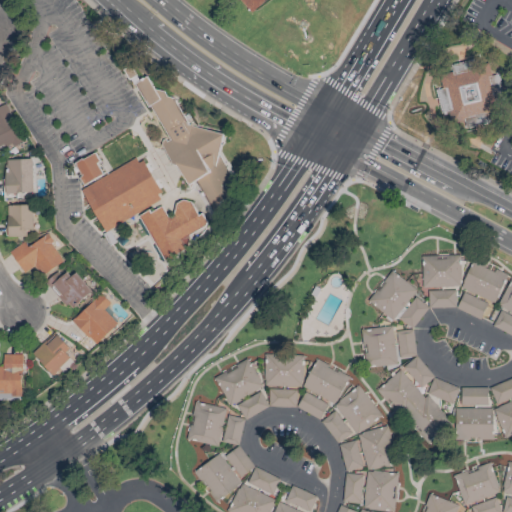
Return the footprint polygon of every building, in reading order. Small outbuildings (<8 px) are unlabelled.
[(241,0),(251,12),(265,0),(241,0)] [(437,76),(493,62),(506,109),(449,124),(437,76)] [(222,134),(187,125),(174,98),(166,97),(163,91),(153,89),(147,77),(134,83),(145,106),(152,107),(167,139),(162,142),(184,187),(195,181),(209,209),(217,211),(219,201),(229,196),(223,184),(231,180),(218,153),(222,134)] [(0,105),(0,150),(22,140),(5,104),(0,105)] [(84,184),(105,173),(94,152),(72,164),(84,184)] [(139,157),(80,189),(103,231),(162,199),(139,157)] [(4,160),(5,193),(33,192),(32,159),(4,160)] [(164,263),(191,249),(184,236),(207,225),(201,212),(197,214),(188,198),(173,206),(177,214),(168,218),(161,205),(139,216),(164,263)] [(6,205),(7,237),(25,236),(25,230),(33,229),(32,205),(6,205)] [(63,261),(45,234),(27,247),(23,242),(9,252),(23,273),(34,266),(41,276),(63,261)] [(460,255),(422,255),(421,287),(459,287),(460,255)] [(460,287),(493,303),(507,275),(473,259),(460,287)] [(69,310),(91,291),(73,270),(63,279),(57,272),(46,282),(69,310)] [(417,290),(391,271),(368,302),(393,321),(395,317),(412,329),(428,307),(413,296),(417,290)] [(455,290),(427,291),(428,308),(455,307),(455,290)] [(110,303),(100,293),(71,320),(94,345),(117,324),(103,309),(110,303)] [(480,319),(487,303),(462,293),(456,309),(480,319)] [(507,334),(511,324),(511,316),(500,310),(491,326),(507,334)] [(364,368),(395,365),(392,327),(361,329),(364,368)] [(415,357),(413,329),(397,330),(398,358),(415,357)] [(53,333),(31,353),(51,375),(73,355),(53,333)] [(0,394),(22,394),(21,354),(2,354),(3,366),(0,366),(0,394)] [(302,388),(303,355),(264,354),(263,386),(302,388)] [(434,376),(415,355),(402,367),(420,388),(434,376)] [(262,388),(248,359),(214,376),(227,405),(262,388)] [(349,376),(316,359),(301,388),(334,404),(349,376)] [(401,368),(377,388),(425,446),(449,425),(401,368)] [(426,394),(452,403),(458,387),(432,378),(426,394)] [(511,402),(511,398),(511,380),(489,387),(495,406),(493,407),(503,438),(511,436),(511,402)] [(333,406),(357,435),(381,415),(357,386),(333,406)] [(487,387),(460,387),(460,406),(487,406),(487,387)] [(296,390),(268,389),(268,407),(296,407),(296,390)] [(242,419),(268,408),(261,392),(236,403),(242,419)] [(296,407),(319,419),(327,404),(304,392),(296,407)] [(217,446),(225,408),(194,402),(186,440),(217,446)] [(492,407),(455,408),(456,441),(493,440),(492,407)] [(320,421),(337,444),(351,433),(334,411),(320,421)] [(244,419),(227,415),(220,442),(237,446),(244,419)] [(357,432),(365,470),(395,464),(387,426),(357,432)] [(361,467),(356,440),(339,444),(344,471),(361,467)] [(224,456),(240,477),(254,467),(238,446),(224,456)] [(216,502),(241,483),(218,453),(193,472),(216,502)] [(452,475),(463,505),(499,492),(489,462),(452,475)] [(279,478),(254,467),(246,483),(272,495),(279,478)] [(393,511),(397,473),(366,470),(362,508),(393,511)] [(362,475),(344,474),(343,502),(361,503),(362,475)] [(268,511),(275,500),(241,483),(227,511),(268,511)] [(311,511),(318,497),(291,485),(284,501),(307,511),(311,511)] [(455,511),(458,505),(428,494),(421,511),(455,511)] [(471,511),(500,511),(495,497),(469,507),(471,511)] [(511,511),(511,497),(502,497),(502,511),(511,511)] [(273,511),(300,511),(277,502),(273,511)]
